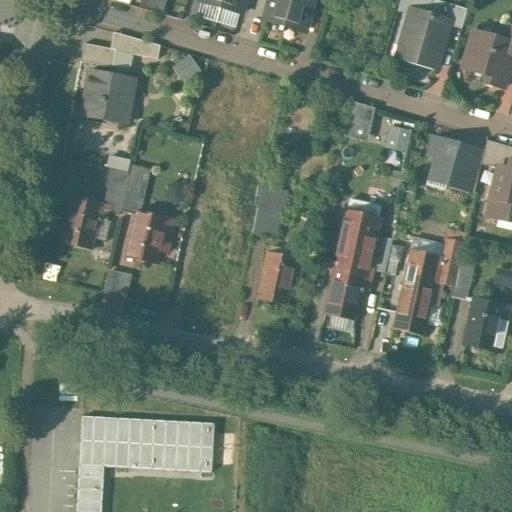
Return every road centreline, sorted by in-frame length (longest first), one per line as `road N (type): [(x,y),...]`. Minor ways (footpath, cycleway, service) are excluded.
road 1 (residential): [(0,299),(511,409)]
road 2 (residential): [(511,133),(48,0)]
road 3 (residential): [(0,253),(42,20)]
